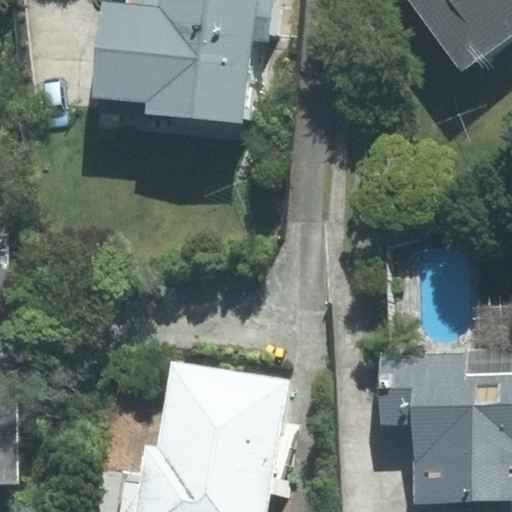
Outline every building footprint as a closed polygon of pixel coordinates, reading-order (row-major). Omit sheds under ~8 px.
[(127,0),(124,29),(105,27),(95,125),(99,126),(98,133),(126,136),(127,127),(150,129),(149,141),(246,150),(260,17),(247,16),(248,0),(127,0)] [(511,0),(398,0),(388,8),(458,96),(511,52),(511,0)] [(14,282),(0,282),(0,496),(21,495),(14,282)] [(402,394),(381,394),(382,443),(419,442),(420,511),(511,511),(511,369),(402,371),(402,394)] [(271,511),(290,393),(174,375),(160,463),(145,460),(138,504),(122,501),(120,511),(271,511)]
